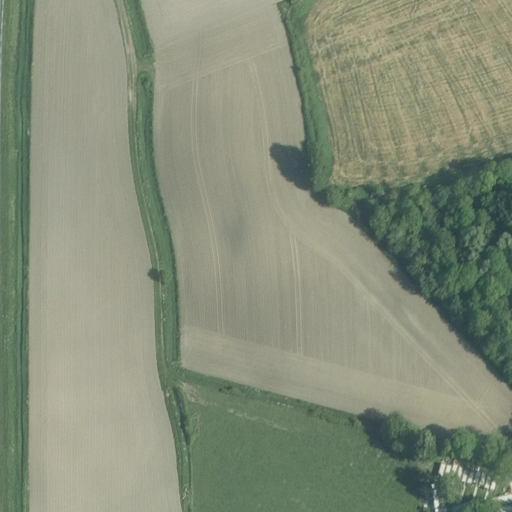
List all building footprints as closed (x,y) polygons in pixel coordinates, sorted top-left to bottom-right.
[(440,464),(437,477),(449,480),(449,479),(452,468),(440,464)] [(452,468),(449,479),(461,482),(464,471),(464,469),(452,466),(452,468)] [(461,482),(460,483),(472,486),(472,485),(475,474),(464,471),(461,482)] [(475,474),(472,485),(484,488),(487,477),(487,475),(476,472),(475,474)] [(484,488),(483,489),(495,493),(498,480),(487,477),(484,488)] [(443,484),(430,486),(432,501),(444,500),(443,490),(444,490),(443,484)] [(444,500),(432,501),(434,511),(447,511),(447,509),(446,509),(444,500)]
